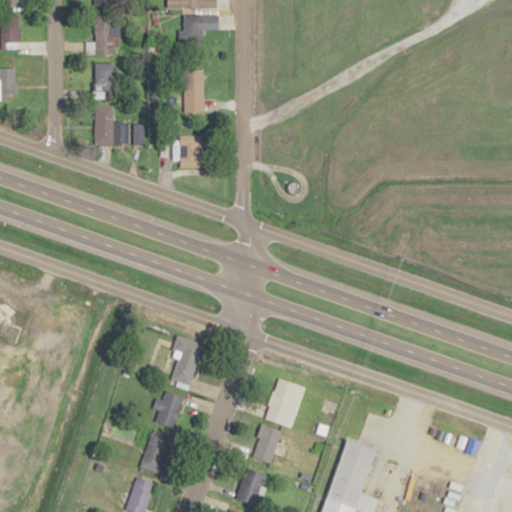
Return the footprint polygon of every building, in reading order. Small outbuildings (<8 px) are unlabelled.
[(166,0),(166,9),(216,9),(216,0),(166,0)] [(218,14),(182,14),(182,47),(202,47),(202,30),(218,30),(218,14)] [(114,15),(94,15),(94,55),(114,55),(114,15)] [(1,16),(1,41),(18,41),(18,16),(1,16)] [(94,98),(115,98),(115,63),(94,63),(94,98)] [(0,102),(15,102),(15,68),(0,67),(0,102)] [(203,111),(203,69),(183,69),(183,111),(203,111)] [(94,145),(113,145),(113,106),(94,106),(94,145)] [(133,143),(141,143),(141,125),(133,125),(133,143)] [(178,135),(179,140),(170,140),(171,160),(179,159),(180,167),(206,166),(205,135),(178,135)] [(290,182),(285,184),(285,191),(290,195),(296,194),(298,190),(298,182),(290,182)] [(177,359),(171,379),(189,385),(203,343),(177,334),(170,357),(177,359)] [(290,426),(304,386),(279,377),(265,417),(290,426)] [(153,422),(173,428),(184,396),(164,389),(153,422)] [(271,462),(281,430),(261,423),(251,455),(271,462)] [(171,438),(152,431),(139,466),(158,473),(171,438)] [(345,438),(320,511),(356,511),(358,509),(367,511),(373,511),(378,498),(363,492),(377,450),(345,438)] [(265,473),(247,466),(235,496),(254,503),(265,473)] [(142,511),(155,483),(138,475),(124,508),(134,511),(142,511)]
